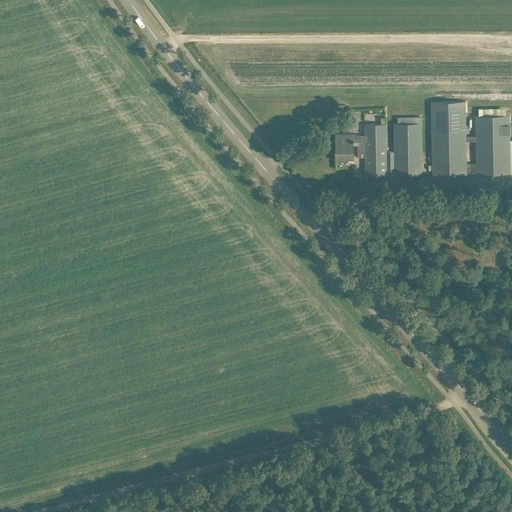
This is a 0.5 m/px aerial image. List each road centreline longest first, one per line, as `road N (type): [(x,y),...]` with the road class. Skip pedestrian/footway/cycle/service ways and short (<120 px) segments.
road 1 (secondary): [(468,396),(130,0)]
road 2 (unclassified): [(71,511),(468,396)]
